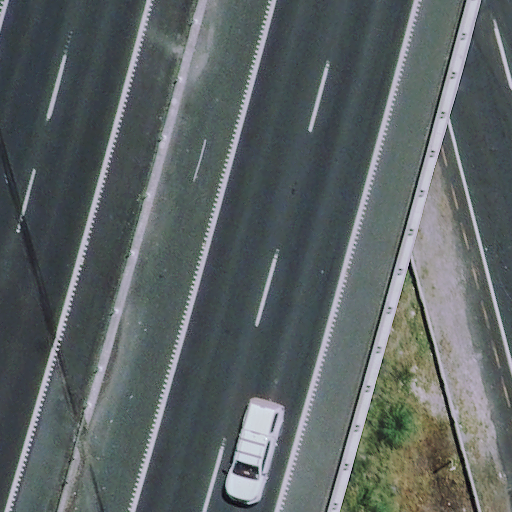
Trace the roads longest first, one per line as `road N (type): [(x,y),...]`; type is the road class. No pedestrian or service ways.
road 1 (motorway): [(388,0),(260,511)]
road 2 (motorway): [(46,511),(148,0)]
road 3 (unclassified): [(511,273),(434,0)]
